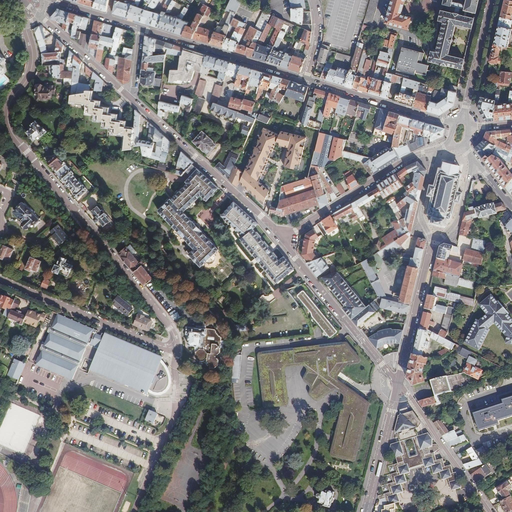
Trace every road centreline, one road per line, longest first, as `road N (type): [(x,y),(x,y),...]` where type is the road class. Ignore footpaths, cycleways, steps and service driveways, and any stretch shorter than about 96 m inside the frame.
road 1 (residential): [(24,24),(33,55),(9,106),(11,135),(175,342),(157,348),(0,279)]
road 2 (residential): [(132,98),(282,240)]
road 3 (residential): [(282,240),(398,383)]
road 4 (residential): [(282,240),(435,148)]
road 5 (residential): [(305,79),(140,29)]
road 6 (residential): [(398,383),(490,511)]
road 7 (residential): [(453,124),(305,79)]
road 8 (residential): [(398,383),(434,238)]
road 9 (residential): [(366,511),(398,383)]
road 10 (residential): [(40,16),(132,98)]
road 11 (unclassified): [(463,118),(492,0)]
